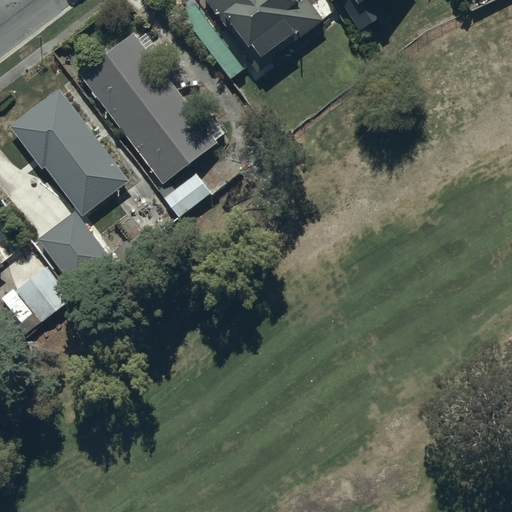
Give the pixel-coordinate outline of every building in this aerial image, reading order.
[(203,0),(262,72),(326,20),(310,0),(203,0)] [(342,0),(363,31),(389,15),(379,0),(342,0)] [(251,65),(201,2),(189,11),(239,74),(251,65)] [(199,119),(137,36),(82,76),(165,186),(221,144),(219,141),(227,135),(209,111),(199,119)] [(132,182),(62,91),(14,128),(45,169),(48,167),(86,216),(132,182)] [(213,193),(198,173),(166,198),(182,218),(213,193)] [(115,264),(79,213),(40,240),(76,291),(115,264)]
